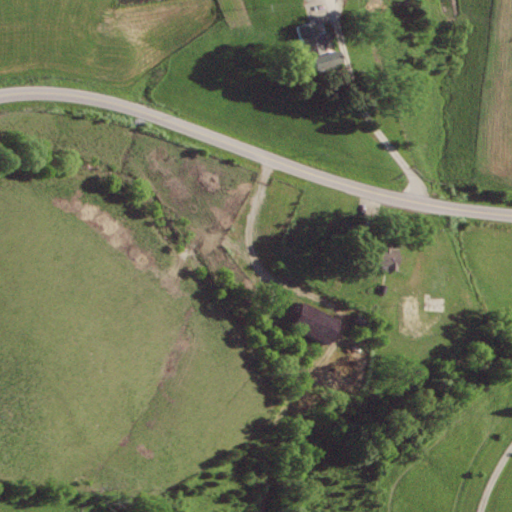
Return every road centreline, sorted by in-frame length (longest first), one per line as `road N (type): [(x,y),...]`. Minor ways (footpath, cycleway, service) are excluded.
road 1 (secondary): [(0,96),(120,106),(358,188),(511,216)]
road 2 (track): [(277,161),(262,190),(251,250),(280,283),(340,306),(342,324),(279,413),(257,511)]
